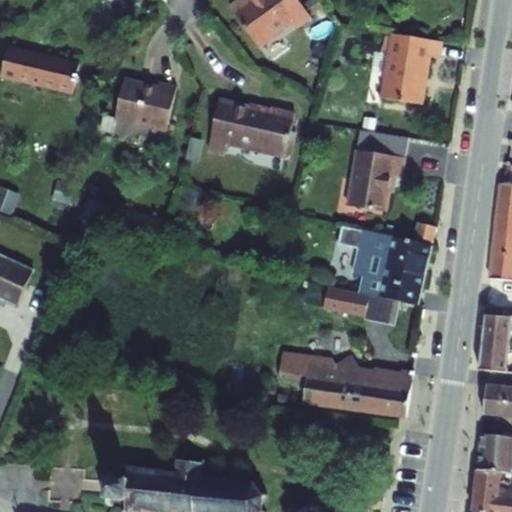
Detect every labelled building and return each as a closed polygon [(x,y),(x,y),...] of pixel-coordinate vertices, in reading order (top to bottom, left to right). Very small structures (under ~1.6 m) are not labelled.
[(300,21),(305,28),(318,18),(305,0),(261,0),(260,1),(258,0),(247,0),(237,8),(266,46),(300,21)] [(403,33),(393,99),(434,104),(441,56),(449,58),(452,40),(403,33)] [(12,78),(81,93),(88,62),(18,47),(12,78)] [(121,128),(174,139),(185,96),(164,91),(164,95),(130,88),(121,128)] [(229,98),(218,146),(236,150),(238,142),(296,154),(305,111),(282,106),(281,110),(229,98)] [(438,150),(451,153),(453,143),(441,140),(438,150)] [(377,155),(418,160),(418,154),(378,148),(377,155)] [(377,155),(368,210),(407,216),(414,177),(423,179),(426,161),(418,160),(377,155)] [(511,185),(501,276),(511,277),(511,185)] [(360,242),(393,250),(397,238),(363,230),(360,242)] [(448,233),(428,230),(425,245),(446,249),(448,233)] [(393,250),(403,252),(406,240),(397,238),(393,250)] [(403,252),(393,287),(431,296),(444,261),(446,249),(425,245),(406,240),(403,252)] [(0,259),(0,301),(29,315),(46,281),(0,259)] [(344,282),(338,308),(380,318),(386,294),(349,284),(344,282)] [(511,316),(497,315),(491,370),(500,371),(511,371),(511,316)] [(419,417),(426,373),(389,368),(389,371),(386,370),(379,377),(368,356),(351,365),(348,358),(298,352),(294,378),(321,382),(318,404),(408,415),(419,417)] [(511,414),(511,386),(499,386),(496,413),(511,414)] [(511,435),(494,433),(490,470),(511,472),(511,435)] [(142,504),(141,511),(277,511),(279,499),(271,487),(220,482),(221,465),(196,463),(195,475),(145,469),(144,480),(125,477),(123,502),(142,504)] [(511,511),(511,472),(490,470),(486,511),(511,511)]
